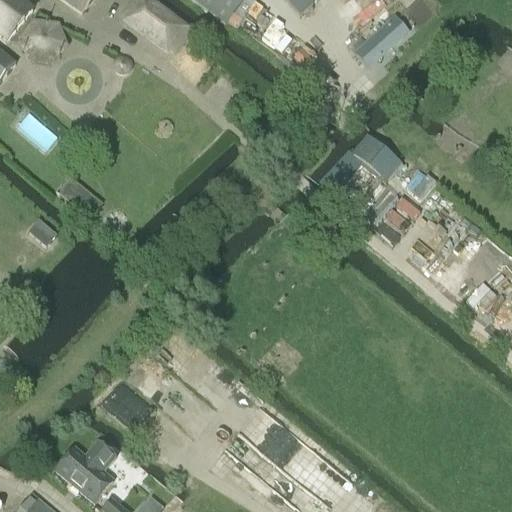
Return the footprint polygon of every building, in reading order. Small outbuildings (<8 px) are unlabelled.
[(0,0),(0,40),(7,46),(32,15),(13,0),(0,0)] [(57,0),(82,17),(94,0),(57,0)] [(120,24),(167,59),(169,55),(174,59),(193,34),(190,32),(191,30),(150,0),(131,0),(119,17),(123,21),(120,24)] [(225,0),(211,18),(224,28),(245,0),(225,0)] [(285,0),(302,17),(321,0),(285,0)] [(394,19),(353,56),(369,74),(410,37),(394,19)] [(17,42),(27,65),(52,69),(68,49),(58,25),(33,21),(17,42)] [(0,85),(15,68),(0,55),(0,85)] [(366,138),(326,186),(337,195),(367,221),(392,192),(385,186),(401,168),(366,138)] [(70,182),(58,197),(75,211),(90,222),(102,207),(87,196),(70,182)] [(55,475),(94,508),(113,485),(101,474),(113,459),(95,444),(82,459),(74,452),(55,475)] [(48,511),(31,497),(19,511),(48,511)] [(101,511),(122,511),(110,502),(101,511)]
